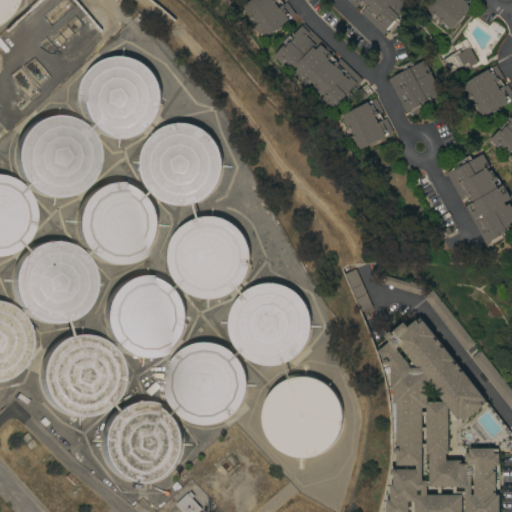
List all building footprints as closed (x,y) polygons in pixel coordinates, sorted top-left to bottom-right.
[(0,0),(15,0),(14,4),(11,10),(6,16),(0,21),(0,0)] [(250,0),(280,0),(284,5),(282,6),(288,15),(286,16),(289,20),(264,37),(262,34),(260,35),(256,29),(255,30),(253,27),(256,24),(252,19),(249,21),(247,18),(249,16),(242,6),(250,0)] [(406,0),(411,4),(395,21),(396,22),(384,34),(361,13),(367,6),(362,1),(356,8),(347,0),(406,0)] [(475,0),(451,30),(448,27),(447,28),(441,24),(440,25),(437,22),(440,19),(435,15),(432,19),(429,16),(430,15),(424,10),(426,8),(424,6),(426,3),(425,2),(426,0),(475,0)] [(363,80),(356,86),(355,85),(349,91),(353,95),(345,103),(341,99),(333,108),(326,102),(329,100),(326,97),(324,100),(322,98),(324,96),(321,94),(320,95),(314,90),(313,91),(311,88),(314,85),(309,80),(304,85),(302,83),(305,79),(302,76),(299,80),(293,74),(298,69),(295,67),(293,69),(287,64),(286,66),(282,62),(281,64),(273,56),(283,46),(285,47),(286,46),(282,43),(285,40),(286,42),(291,37),(293,39),(294,38),(292,36),(303,24),(363,80)] [(458,50),(460,53),(469,48),(477,61),(462,70),(460,67),(449,73),(441,60),(458,50)] [(87,122),(85,119),(82,113),(81,109),(80,102),(79,94),(80,89),(82,82),(86,75),(89,71),(96,65),(101,61),(108,58),(116,56),(122,56),(127,57),(132,58),(137,60),(141,62),(145,64),(148,67),(151,70),(154,74),(157,79),(159,84),(161,90),(161,94),(161,105),(159,112),(156,118),(153,123),(149,127),(146,129),(143,132),(139,135),(133,137),(129,138),(125,138),(117,139),(112,138),(107,137),(102,135),(97,131),(94,129),(90,125),(87,122)] [(404,71),(402,66),(412,61),(414,66),(424,60),(428,68),(425,70),(427,73),(431,71),(431,73),(434,80),(436,79),(439,84),(441,83),(446,92),(432,99),(431,96),(429,97),(432,103),(424,107),(422,103),(423,102),(422,101),(419,102),(421,105),(408,112),(407,109),(405,110),(388,79),(404,71)] [(511,93),(511,99),(495,110),(495,111),(492,113),(492,112),(482,117),(480,113),(478,114),(474,107),(473,108),(471,106),(475,103),(472,98),(468,100),(466,97),(467,96),(464,90),(466,89),(463,85),(495,65),(511,93)] [(393,132),(360,150),(357,145),(355,147),(352,140),(351,140),(350,138),(353,136),(350,129),(346,131),(344,128),(345,128),(342,121),(344,119),(342,116),(375,98),(393,132)] [(19,139),(23,133),(26,128),(31,124),(36,121),(42,118),(48,116),(52,115),(59,115),(68,117),(76,121),(86,128),(91,135),(94,139),(95,143),(97,152),(97,157),(97,162),(95,168),(93,174),(90,180),(87,184),(83,188),(78,192),(74,194),(66,197),(61,197),(56,198),(52,198),(46,197),(39,194),(33,191),(26,185),(21,178),(17,170),(16,165),(15,160),(15,155),(16,148),(17,144),(19,139)] [(511,161),(509,158),(511,155),(511,151),(509,153),(504,148),(502,150),(498,146),(497,148),(489,140),(499,129),(501,131),(502,131),(498,127),(505,120),(509,124),(510,123),(508,120),(511,115),(511,161)] [(140,162),(141,156),(143,149),(148,141),(150,137),(157,131),(163,128),(169,125),(175,123),(179,123),(186,123),(191,124),(197,126),(201,128),(205,130),(208,133),(211,136),(215,141),(217,144),(220,150),(221,155),(222,160),(222,164),(222,171),(220,178),(216,186),(212,192),(209,195),(203,199),(199,202),(193,204),(185,205),(180,206),(175,205),(169,204),(164,202),(156,197),(150,191),(146,186),(144,183),(143,180),(142,176),(140,169),(140,162)] [(446,173),(462,164),(460,161),(469,156),(472,160),(483,154),(487,162),(483,163),(485,167),(489,165),(490,167),(487,168),(489,172),(491,171),(495,178),(497,177),(498,179),(498,178),(504,188),(500,190),(503,194),(507,192),(511,199),(504,203),(506,206),(510,203),(511,207),(511,229),(510,227),(509,227),(511,233),(504,238),(502,234),(486,244),(465,207),(473,202),(469,196),(461,200),(446,173)] [(0,175),(4,177),(9,178),(16,183),(22,188),(25,191),(28,196),(30,201),(33,209),(33,214),(33,222),(30,231),(28,235),(25,241),(20,246),(15,250),(10,253),(5,255),(1,256),(0,256),(0,175)] [(101,186),(104,184),(114,182),(120,182),(125,183),(130,184),(134,186),(138,188),(141,191),(145,193),(148,196),(153,203),(155,207),(157,213),(158,217),(158,223),(158,230),(156,236),(154,241),(150,247),(147,252),(144,255),(140,257),(135,261),(131,262),(125,264),(121,264),(116,265),(110,264),(105,263),(95,258),(92,256),(86,250),(82,246),(79,240),(78,236),(77,232),(76,228),(76,222),(77,216),(80,206),(83,201),(86,197),(90,193),(93,190),(101,186)] [(171,242),(173,237),(175,234),(179,229),(184,225),(192,220),(200,217),(205,217),(210,216),(214,217),(219,217),(223,218),(228,221),(232,223),(236,226),(239,229),(242,232),(244,236),(246,240),(249,246),(250,252),(251,258),(250,263),(249,269),(247,275),(244,280),(240,285),(233,291),(229,294),(223,297),(219,298),(211,299),(203,299),(200,298),(197,297),(193,296),(189,294),(185,291),(182,289),(177,284),(175,280),(173,277),(171,273),(170,268),(169,264),(168,256),(169,252),(170,247),(171,242)] [(16,264),(18,261),(22,256),(25,252),(31,248),(35,245),(39,244),(45,242),(50,241),(54,242),(58,242),(62,243),(69,245),(73,246),(76,249),(80,252),(83,255),(85,258),(89,262),(92,271),(94,282),(94,287),(93,293),(90,301),(83,311),(79,314),(74,318),(69,321),(64,322),(59,323),(54,324),(50,324),(45,323),(41,322),(35,320),(31,318),(23,311),(20,308),(17,304),(15,298),(13,293),(12,287),(12,279),(12,274),(14,269),(16,264)] [(372,307),(361,312),(344,274),(355,269),(372,307)] [(119,284),(124,281),(130,278),(136,276),(141,276),(146,276),(150,276),(156,277),(161,279),(165,281),(170,284),(175,289),(178,292),(182,299),(184,303),(185,311),(186,315),(186,322),(184,328),(181,336),(179,340),(174,346),(168,351),(165,353),(154,357),(148,358),(144,358),(136,357),(131,356),(123,352),(117,347),(113,343),(110,339),(108,334),(105,327),(104,323),(104,319),(104,314),(104,308),(106,303),(108,298),(111,293),(115,288),(119,284)] [(383,284),(385,276),(405,282),(406,280),(426,286),(423,296),(383,284)] [(245,291),(252,287),(258,285),(265,283),(271,283),(276,284),(281,285),(286,286),(290,288),(295,291),(299,295),(303,299),(306,305),(309,310),(310,315),(311,321),(311,327),(310,333),(308,340),(305,346),(300,352),(292,360),(286,362),(283,364),(280,365),(275,365),(270,366),(266,365),(258,364),(253,362),(246,358),(238,351),(233,344),(231,340),(229,334),(229,329),(229,323),(230,318),(231,311),(234,305),(238,299),(241,295),(243,293),(245,291)] [(475,344),(466,351),(424,297),(433,290),(475,344)] [(0,302),(5,304),(9,306),(16,311),(20,315),(23,320),(27,326),(28,331),(29,338),(30,344),(28,352),(24,362),(21,366),(16,372),(8,378),(4,380),(0,381),(0,302)] [(386,511),(386,500),(390,500),(390,485),(393,485),(393,475),(391,475),(391,469),(416,469),(416,465),(396,465),(396,453),(394,453),(394,448),(396,448),(396,404),(393,404),(393,388),(391,388),(391,369),(387,365),(386,366),(383,362),(384,361),(377,352),(389,342),(388,340),(388,341),(384,336),(390,331),(392,334),(394,332),(393,331),(404,322),(408,327),(417,320),(420,318),(511,433),(511,449),(499,449),(499,511),(386,511)] [(112,402),(109,405),(102,411),(98,413),(91,416),(87,417),(76,417),(73,417),(68,415),(64,414),(58,411),(54,408),(52,406),(49,401),(46,397),(43,392),(40,382),(40,378),(40,373),(40,368),(42,362),(46,355),(49,349),(55,343),(60,340),(65,337),(70,336),(75,335),(83,335),(90,336),(96,338),(101,340),(106,343),(110,347),(115,353),(118,359),(121,366),(121,371),(122,376),(121,382),(120,388),(118,394),(115,398),(112,402)] [(164,380),(165,374),(167,369),(170,364),(174,357),(178,353),(182,349),(189,346),(196,343),(203,342),(210,343),(215,343),(220,345),(225,347),(228,349),(232,352),(235,355),(238,358),(242,364),(244,369),(246,375),(247,379),(247,384),(246,389),(245,396),(242,403),(238,410),(232,416),(227,419),(221,422),(212,425),(208,425),(205,425),(200,425),(195,424),(191,423),(188,421),(184,419),(180,416),(174,410),(169,402),(167,399),(166,394),(165,390),(164,385),(164,380)] [(511,389),(511,408),(472,358),(481,350),(511,389)] [(288,380),(291,379),(296,378),(302,377),(308,377),(313,378),(319,381),(324,384),(329,387),(332,390),(336,395),(340,401),(342,405),(343,411),(343,419),(343,423),(342,429),(339,435),(332,446),(327,449),(321,454),(317,456),(311,457),(306,458),(299,458),(295,457),(288,455),(282,452),(276,448),(272,444),(268,438),(265,433),(263,426),(262,422),(262,417),(263,410),(265,403),(267,398),(272,392),(275,388),(279,385),(283,383),(288,380)] [(119,408),(124,405),(130,403),(136,402),(141,402),(146,402),(152,403),(159,405),(163,407),(167,411),(171,414),(176,420),(179,427),(181,432),(182,436),(183,443),(182,448),(181,453),(179,460),(175,466),(172,470),(166,476),(162,478),(157,481),(151,483),(147,484),(142,484),(135,483),(131,483),(123,479),(119,477),(115,474),(112,471),(109,467),(105,461),(103,457),(102,453),(101,449),(100,441),(101,435),(102,430),(105,424),(109,418),(112,414),(116,411),(119,408)] [(182,511),(175,505),(187,493),(188,493),(190,491),(194,496),(192,498),(202,509),(198,511),(182,511)]
